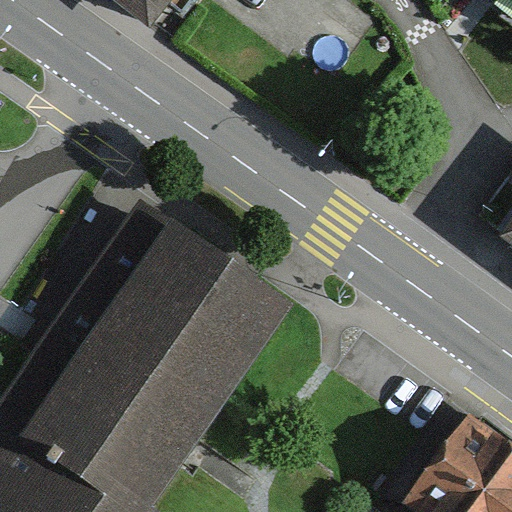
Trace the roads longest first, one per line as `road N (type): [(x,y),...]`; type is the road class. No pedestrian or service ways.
road 1 (primary): [(392,272),(109,69)]
road 2 (residential): [(109,69),(0,242)]
road 3 (residential): [(402,0),(442,74),(458,147)]
road 4 (residential): [(458,147),(460,189),(392,272)]
road 5 (primary): [(511,358),(392,272)]
